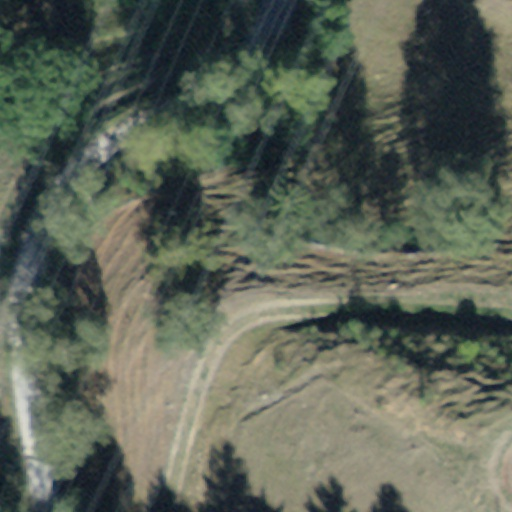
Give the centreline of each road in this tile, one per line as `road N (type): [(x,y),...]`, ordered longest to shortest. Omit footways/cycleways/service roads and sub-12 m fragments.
road 1 (track): [(50,511),(27,326),(35,245),(48,209),(110,143),(251,58),(281,0)]
road 2 (track): [(166,511),(204,367),(241,316),(288,304),(511,307)]
